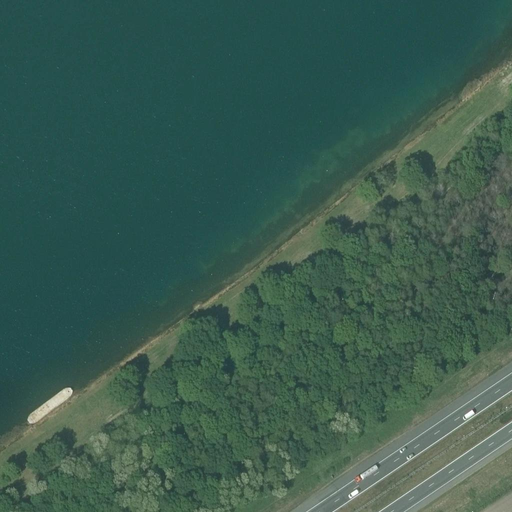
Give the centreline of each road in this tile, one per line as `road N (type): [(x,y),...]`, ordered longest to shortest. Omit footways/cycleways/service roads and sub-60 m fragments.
road 1 (motorway): [(511,382),(321,511)]
road 2 (motorway): [(393,511),(511,431)]
